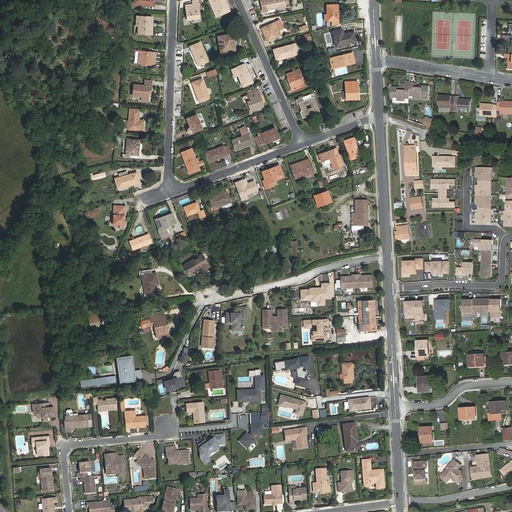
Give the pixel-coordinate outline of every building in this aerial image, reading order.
[(186,6),(188,20),(199,19),(197,4),(199,4),(199,0),(192,1),(192,5),(186,6)] [(210,0),(217,16),(230,11),(225,0),(210,0)] [(262,0),(260,0),(262,9),(268,8),(268,7),(272,6),(273,9),(285,6),(285,5),(289,5),(287,0),(262,0)] [(327,5),(327,14),(327,20),(332,20),(332,26),(339,25),(338,14),(337,14),(337,10),(338,10),(338,5),(327,5)] [(153,16),(137,16),(137,22),(139,22),(138,34),(151,35),(151,23),(153,23),(153,16)] [(262,28),(267,40),(277,36),(276,36),(281,34),(276,22),(271,24),(262,28)] [(340,30),(333,32),(336,46),(356,42),(354,32),(341,35),(340,30)] [(233,34),(218,36),(221,56),(227,55),(226,51),(235,49),(234,41),(233,34)] [(190,46),(198,65),(208,61),(202,46),(201,46),(199,42),(190,46)] [(298,54),(295,43),(274,49),(277,60),(298,54)] [(157,53),(138,51),(137,64),(156,66),(157,53)] [(345,63),(348,63),(348,64),(355,62),(353,53),(330,58),(332,68),(336,67),(336,68),(345,66),(345,63)] [(244,64),(235,68),(238,75),(243,86),(252,82),(244,64)] [(299,69),(287,74),(288,78),(293,90),(306,85),(299,69)] [(202,79),(192,82),(199,101),(209,98),(202,79)] [(134,84),(133,96),(141,96),(148,97),(148,93),(149,90),(151,91),(152,81),(145,80),(145,85),(134,84)] [(397,100),(405,101),(405,99),(409,99),(409,98),(410,82),(406,81),(405,88),(400,87),(400,90),(398,90),(398,87),(391,87),(390,97),(393,97),(397,97),(397,100)] [(358,82),(345,82),(346,99),(359,99),(358,82)] [(410,82),(409,98),(428,99),(429,86),(414,85),(414,82),(410,82)] [(249,98),(251,97),(252,100),(248,102),(251,111),(263,106),(261,101),(262,100),(259,91),(258,91),(248,95),(247,95),(249,98)] [(311,93),(295,100),(297,103),(299,103),(302,110),(300,111),(302,118),(319,111),(313,97),(315,96),(314,93),(311,93)] [(455,96),(446,96),(446,97),(444,97),(444,96),(438,95),(438,107),(450,108),(450,111),(454,111),(455,96)] [(455,96),(454,111),(470,112),(471,100),(466,100),(466,101),(463,101),(463,100),(458,99),(458,96),(455,96)] [(506,102),(501,102),(497,102),(497,105),(497,110),(501,111),(501,114),(511,114),(511,102),(509,102),(509,104),(506,103),(506,102)] [(497,105),(494,105),(489,105),(489,106),(486,106),(486,105),(481,104),(480,121),(486,121),(487,116),(497,117),(497,110),(497,105)] [(144,120),(138,120),(139,110),(130,109),(130,114),(129,127),(129,129),(143,130),(144,120)] [(191,133),(202,129),(197,114),(187,118),(191,127),(189,128),(188,129),(188,130),(188,131),(189,133),(190,133),(191,133)] [(423,124),(432,127),(432,119),(425,117),(423,124)] [(242,136),(232,140),(235,149),(251,143),(245,127),(239,129),(242,136)] [(262,144),(280,137),(276,128),(261,133),(260,131),(258,132),(262,144)] [(351,159),(360,156),(354,138),(344,141),(351,159)] [(127,139),(126,154),(122,154),(122,157),(130,158),(130,154),(138,155),(140,140),(127,139)] [(227,155),(227,154),(224,147),(224,146),(206,152),(207,153),(203,154),(206,161),(209,160),(210,162),(227,155)] [(405,147),(405,152),(407,152),(407,160),(408,160),(409,162),(406,163),(406,170),(417,170),(416,152),(414,152),(414,146),(405,147)] [(336,148),(332,149),(332,150),(319,155),(321,161),(330,158),(334,169),(343,166),(336,148)] [(199,169),(198,167),(196,159),(192,149),(189,150),(190,153),(183,155),(185,162),(188,161),(189,164),(188,165),(190,172),(199,169)] [(456,157),(433,157),(432,167),(455,168),(456,157)] [(310,160),(291,167),(295,178),(313,171),(310,160)] [(262,171),(265,179),(267,183),(272,181),(284,177),(279,165),(262,171)] [(500,181),(500,167),(493,167),(492,192),(498,193),(499,181),(500,181)] [(476,222),(491,222),(491,168),(476,168),(476,177),(479,177),(479,185),(476,185),(476,204),(478,204),(478,212),(476,212),(476,222)] [(118,188),(134,184),(131,174),(128,175),(127,171),(118,173),(120,177),(119,177),(120,181),(116,182),(118,188)] [(92,174),(89,175),(90,181),(106,176),(105,172),(93,176),(92,174)] [(137,172),(131,174),(134,184),(139,183),(137,172)] [(266,189),(274,186),(272,181),(267,183),(265,179),(263,180),(266,189)] [(455,185),(455,180),(432,180),(432,188),(439,188),(447,188),(449,188),(449,185),(455,185)] [(246,194),(258,190),(254,181),(237,188),(242,200),(248,198),(246,194)] [(328,190),(314,195),(318,206),(332,201),(328,190)] [(209,198),(213,208),(221,205),(228,203),(231,202),(227,191),(209,198)] [(433,198),(433,207),(455,207),(455,202),(450,202),(450,198),(447,198),(439,198),(433,198)] [(368,200),(355,200),(355,213),(352,213),(352,226),(368,226),(368,200)] [(200,210),(197,202),(184,207),(187,216),(198,212),(200,218),(206,216),(203,209),(200,210)] [(125,207),(114,206),(114,224),(124,225),(125,207)] [(87,212),(89,218),(100,213),(97,208),(87,212)] [(240,210),(243,218),(248,216),(245,208),(240,210)] [(156,221),(159,230),(158,230),(162,239),(169,237),(166,228),(168,227),(167,226),(176,223),(173,213),(163,217),(164,218),(156,221)] [(410,242),(409,238),(410,238),(408,225),(397,227),(398,232),(396,232),(397,240),(402,239),(402,242),(404,243),(410,242)] [(132,250),(152,242),(149,234),(129,241),(132,250)] [(491,278),(492,241),(475,240),(474,246),(479,246),(479,250),(483,250),(482,278),(491,278)] [(268,255),(277,254),(276,245),(267,246),(268,255)] [(121,255),(118,256),(119,262),(128,260),(126,250),(121,251),(121,255)] [(202,254),(184,265),(189,274),(200,268),(202,271),(210,267),(202,254)] [(417,261),(404,261),(404,275),(417,274),(417,270),(424,270),(424,258),(417,258),(417,261)] [(449,262),(427,262),(427,272),(434,272),(434,274),(449,274),(449,262)] [(473,274),(473,262),(463,262),(463,274),(473,274)] [(151,269),(139,271),(140,276),(143,275),(146,295),(158,293),(156,283),(158,282),(156,273),(152,274),(151,269)] [(352,276),(341,277),(342,288),(372,287),(371,275),(360,276),(360,275),(352,275),(352,276)] [(331,281),(322,281),(323,285),(309,286),(309,287),(300,287),(300,302),(317,301),(319,306),(326,304),(326,299),(332,299),(331,281)] [(449,299),(434,300),(435,319),(446,319),(445,310),(450,310),(449,299)] [(491,317),(500,317),(500,300),(494,300),(490,300),(490,299),(473,300),(463,300),(463,316),(473,315),(473,312),(490,312),(491,317)] [(358,301),(360,331),(376,330),(374,300),(358,301)] [(424,301),(407,302),(407,320),(415,320),(416,322),(426,321),(424,301)] [(241,307),(241,313),(227,313),(227,324),(233,324),(232,328),(235,328),(235,330),(240,330),(240,329),(243,329),(243,327),(244,327),(244,325),(243,325),(243,322),(240,322),(240,318),(246,318),(247,307),(241,307)] [(272,310),(263,310),(263,321),(266,321),(266,328),(272,327),(272,330),(282,330),(282,327),(287,327),(287,309),(278,309),(278,316),(278,318),(272,318),(272,316),(272,310)] [(87,312),(90,323),(92,323),(93,329),(102,327),(98,310),(87,312)] [(165,325),(167,324),(165,316),(151,319),(146,320),(140,321),(142,328),(154,325),(157,338),(167,336),(165,325)] [(329,318),(304,320),(304,328),(313,327),(313,334),(312,334),(312,340),(327,340),(327,333),(323,333),(323,325),(329,325),(329,318)] [(202,346),(212,347),(213,338),(210,338),(211,335),(213,335),(215,321),(205,320),(203,334),(204,334),(204,337),(203,337),(202,346)] [(429,356),(428,341),(417,342),(417,356),(418,356),(425,356),(429,356)] [(511,352),(502,353),(503,365),(511,363),(511,352)] [(484,355),(469,355),(470,367),(484,366),(484,355)] [(120,374),(121,381),(134,379),(133,372),(131,373),(130,364),(132,364),(131,357),(126,358),(126,356),(121,356),(121,358),(118,359),(119,365),(120,365),(121,374),(120,374)] [(309,357),(274,361),(275,370),(296,367),(297,375),(294,384),(305,387),(308,379),(304,378),(306,371),(302,370),(303,366),(310,365),(309,357)] [(353,364),(342,364),(343,374),(340,374),(340,380),(344,379),(344,383),(352,382),(352,379),(353,379),(352,367),(353,367),(353,364)] [(212,388),(219,388),(221,385),(220,370),(209,371),(209,380),(211,380),(212,388)] [(164,382),(167,391),(184,385),(179,371),(174,373),(173,375),(174,375),(172,379),(171,380),(164,382)] [(80,381),(81,387),(116,382),(115,376),(80,381)] [(431,392),(430,377),(419,377),(419,392),(431,392)] [(237,390),(238,401),(261,400),(260,389),(237,390)] [(303,415),(307,403),(281,395),(278,404),(297,410),(296,413),(303,415)] [(98,400),(97,397),(93,398),(94,404),(98,404),(99,411),(117,409),(116,398),(106,399),(107,401),(102,401),(102,399),(98,400)] [(371,397),(349,400),(351,411),(372,409),(371,397)] [(194,423),(205,422),(203,402),(187,404),(187,412),(193,412),(194,423)] [(506,402),(491,403),(492,414),(495,414),(501,413),(507,413),(506,402)] [(53,406),(50,407),(49,403),(33,404),(33,412),(35,412),(37,415),(37,418),(43,417),(43,421),(48,420),(47,417),(54,416),(53,406)] [(475,407),(460,408),(461,420),(476,419),(475,407)] [(146,416),(135,417),(135,410),(124,411),(126,428),(147,426),(146,416)] [(65,421),(66,431),(71,430),(71,428),(88,426),(87,415),(72,416),(71,415),(67,415),(66,416),(66,420),(65,421)] [(355,423),(343,425),(346,452),(357,450),(359,449),(360,448),(360,447),(359,445),(358,444),(356,444),(356,441),(357,440),(355,423)] [(262,435),(262,424),(251,425),(251,433),(249,435),(246,433),(239,441),(247,448),(254,440),(252,438),(254,436),(262,435)] [(433,442),(432,427),(421,428),(422,443),(433,442)] [(306,434),(307,434),(306,428),(284,431),(286,441),(296,440),(297,449),(307,447),(306,434)] [(511,428),(503,429),(504,440),(511,439),(511,428)] [(199,449),(200,458),(203,457),(207,454),(209,454),(212,452),(215,452),(218,450),(218,448),(217,446),(219,445),(225,444),(224,435),(216,436),(213,437),(213,439),(211,440),(209,440),(206,443),(205,441),(199,445),(199,446),(201,448),(199,449)] [(49,436),(32,438),(32,440),(32,441),(32,443),(33,446),(36,445),(37,455),(48,454),(47,441),(49,440),(49,436)] [(175,447),(166,448),(167,458),(168,458),(169,464),(177,463),(178,464),(184,464),(184,461),(189,460),(188,450),(179,451),(179,452),(175,453),(175,447)] [(156,478),(154,464),(153,464),(153,461),(144,454),(145,453),(140,449),(135,455),(137,457),(136,459),(143,465),(145,479),(156,478)] [(200,458),(204,464),(211,459),(209,456),(215,452),(212,452),(209,454),(207,454),(203,457),(200,458)] [(110,454),(105,455),(106,471),(118,470),(118,477),(126,476),(124,456),(110,457),(110,454)] [(471,468),(473,478),(478,478),(479,476),(483,475),(484,474),(486,474),(487,477),(491,476),(489,454),(477,456),(478,467),(471,468)] [(370,460),(362,460),(364,485),(366,486),(370,486),(371,484),(371,483),(376,483),(377,488),(384,488),(383,470),(371,471),(370,460)] [(459,468),(461,466),(454,460),(441,475),(442,478),(446,482),(451,477),(452,478),(452,479),(458,483),(462,478),(462,471),(459,468)] [(426,461),(413,462),(413,466),(413,469),(414,470),(414,472),(416,474),(416,476),(415,477),(415,480),(413,481),(414,484),(427,483),(427,481),(424,478),(424,471),(427,468),(427,465),(426,465),(426,461)] [(79,463),(80,473),(77,473),(77,478),(82,477),(88,476),(88,472),(91,472),(90,462),(79,463)] [(511,462),(509,463),(501,470),(507,478),(511,474),(511,462)] [(40,469),(43,491),(54,490),(53,481),(52,480),(51,479),(52,478),(51,468),(40,469)] [(327,492),(327,485),(326,475),(325,469),(316,469),(317,483),(313,483),(314,492),(318,492),(317,489),(320,489),(321,493),(327,492)] [(354,480),(353,471),(341,472),(342,483),(338,483),(338,492),(342,492),(342,490),(348,490),(351,486),(351,480),(354,480)] [(82,477),(82,481),(84,481),(85,494),(96,493),(94,476),(88,476),(82,477)] [(264,505),(282,503),(280,485),(271,486),(272,495),(264,495),(264,505)] [(167,487),(162,511),(166,511),(172,511),(176,498),(177,498),(179,490),(167,487)] [(288,489),(289,504),(294,504),(293,499),(296,499),(297,500),(307,500),(306,488),(297,489),(296,490),(293,490),(292,489),(288,489)] [(224,495),(216,496),(216,501),(217,501),(217,506),(217,511),(222,511),(230,511),(230,510),(236,510),(235,502),(230,502),(229,490),(223,490),(224,495)] [(255,496),(253,496),(253,492),(246,492),(246,491),(237,491),(238,505),(243,505),(244,504),(245,504),(246,504),(246,509),(256,509),(255,496)] [(190,499),(191,510),(198,510),(198,511),(207,511),(208,509),(206,509),(206,504),(205,504),(205,500),(206,500),(206,495),(198,495),(198,498),(190,499)] [(124,501),(125,511),(130,511),(133,510),(136,511),(139,510),(139,511),(143,511),(143,510),(146,510),(146,506),(146,503),(153,502),(153,496),(145,497),(145,499),(124,501)] [(43,511),(54,511),(53,502),(57,502),(57,497),(42,498),(43,511)] [(87,508),(90,508),(89,511),(114,511),(114,506),(110,507),(109,501),(87,503),(87,508)]
